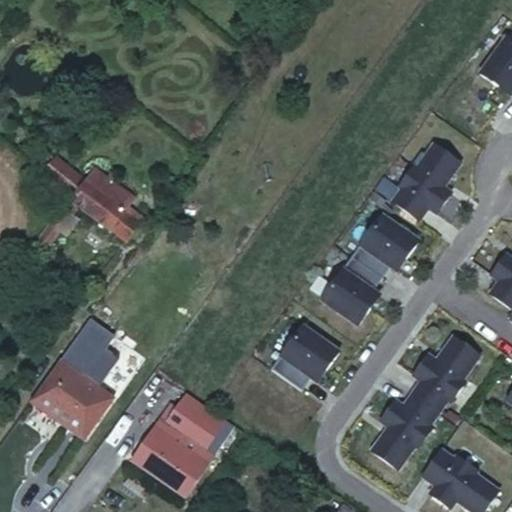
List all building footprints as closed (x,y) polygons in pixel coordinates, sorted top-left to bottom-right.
[(511,42),(486,79),(503,92),(508,85),(511,87),(511,42)] [(511,87),(508,85),(503,92),(511,98),(511,87)] [(42,143),(30,159),(69,191),(30,245),(45,258),(84,205),(129,239),(146,218),(114,194),(122,183),(95,163),(85,175),(42,143)] [(400,204),(426,224),(435,210),(442,216),(457,195),(450,190),(443,184),(447,178),(455,184),(465,169),(439,150),(424,171),(422,169),(406,190),(409,191),(400,204)] [(447,178),(443,184),(450,190),(455,184),(447,178)] [(359,260),(388,282),(397,269),(407,256),(414,261),(427,244),(390,218),(359,260)] [(397,269),(405,274),(414,261),(407,256),(397,269)] [(328,303),(365,329),(377,312),(370,307),(379,294),(388,282),(359,260),(328,303)] [(511,263),(498,282),(505,287),(495,300),(511,312),(511,263)] [(379,294),(370,307),(377,312),(386,299),(379,294)] [(278,372),(308,393),(317,380),(326,368),(333,372),(345,355),(309,328),(278,372)] [(485,361),(459,342),(446,359),(454,364),(449,370),(442,365),(435,360),(420,380),(427,385),(418,397),(444,417),(453,405),(455,406),(470,386),(468,384),(485,361)] [(446,359),(442,365),(449,370),(454,364),(446,359)] [(326,368),(317,380),(324,385),(333,372),(326,368)] [(100,411),(50,375),(21,416),(71,451),(100,411)] [(187,391),(158,433),(197,461),(229,420),(187,391)] [(444,417),(418,397),(413,403),(409,410),(402,404),(387,425),(394,430),(400,435),(396,441),(389,436),(376,453),(402,473),(420,449),(422,451),(437,431),(435,429),(444,417)] [(149,426),(126,457),(182,497),(204,466),(197,461),(158,433),(149,426)] [(389,436),(396,441),(400,435),(394,430),(389,436)] [(446,454),(427,481),(439,490),(434,497),(455,511),(460,505),(465,499),(472,504),(467,510),(469,511),(491,511),(503,495),(479,478),(481,476),(460,461),(459,463),(446,454)] [(319,491),(294,473),(286,484),(311,502),(319,491)] [(465,499),(460,505),(467,510),(472,504),(465,499)]
